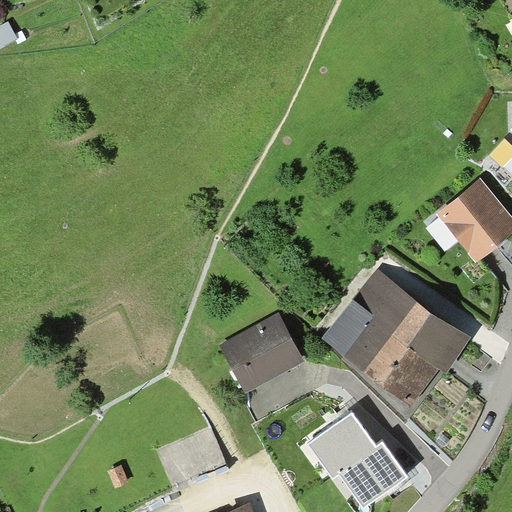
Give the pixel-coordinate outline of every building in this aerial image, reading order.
[(511,216),(481,177),(436,213),(439,216),(458,240),(477,263),(511,233),(511,216)] [(450,246),(458,240),(439,216),(431,223),(450,246)] [(377,267),(322,335),(409,410),(440,368),(447,372),(471,336),(377,267)] [(280,312),(220,344),(246,393),(306,360),(280,312)] [(377,443),(352,410),(314,437),(339,471),(345,467),(377,443)] [(230,470),(211,428),(157,451),(174,493),(230,470)] [(383,439),(377,443),(345,467),(370,500),(408,473),(383,439)] [(253,511),(249,503),(228,511),(253,511)]
